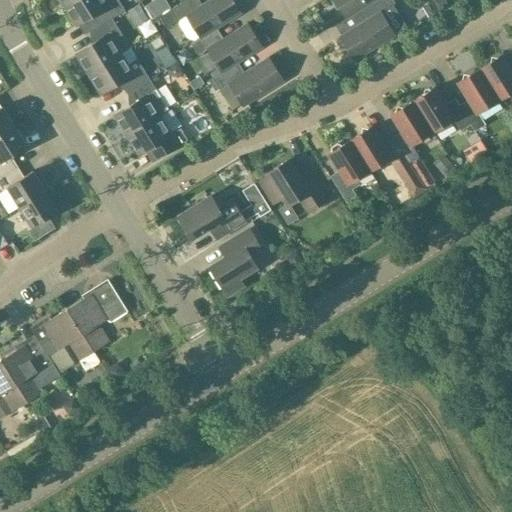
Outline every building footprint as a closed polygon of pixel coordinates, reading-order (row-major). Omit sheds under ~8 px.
[(73,0),(65,5),(77,25),(96,13),(103,24),(112,19),(125,11),(118,0),(73,0)] [(170,8),(165,0),(154,0),(145,6),(152,19),(170,8)] [(191,0),(187,0),(170,10),(160,17),(167,27),(177,21),(177,22),(187,16),(200,38),(191,44),(192,45),(212,32),(241,14),(232,0),(210,0),(197,8),(191,0)] [(333,0),(346,19),(363,8),(376,0),(333,0)] [(393,0),(376,0),(363,8),(370,18),(340,37),(355,60),(395,35),(407,27),(393,5),(395,3),(393,0)] [(139,23),(149,19),(142,4),(132,9),(139,23)] [(112,19),(103,24),(90,32),(96,42),(77,54),(90,74),(120,55),(115,45),(125,39),(118,29),(112,19)] [(212,32),(192,45),(199,56),(208,50),(222,71),(212,77),(213,78),(233,66),(262,47),(248,24),(218,42),(212,32)] [(127,66),(120,55),(90,74),(102,93),(121,82),(128,92),(150,79),(137,59),(127,66)] [(480,69),(499,100),(511,91),(511,73),(501,56),(480,69)] [(240,76),(233,66),(213,78),(220,90),(232,110),(242,104),(244,106),(284,81),(269,58),(240,76)] [(499,100),(480,69),(459,82),(472,104),(462,110),(471,125),(475,132),(485,125),(478,113),(499,100)] [(150,79),(128,92),(134,103),(115,115),(128,135),(158,116),(169,109),(156,90),(150,79)] [(471,125),(462,110),(458,103),(448,110),(435,88),(413,101),(432,132),(453,119),(461,131),(471,125)] [(432,132),(413,101),(392,114),(405,136),(395,142),(409,164),(411,162),(428,190),(440,183),(423,155),(419,157),(411,145),(432,132)] [(0,136),(15,127),(3,107),(0,108),(0,136)] [(158,116),(128,135),(140,155),(159,143),(166,154),(188,140),(181,129),(170,135),(158,116)] [(15,127),(0,136),(0,178),(18,167),(12,157),(27,147),(15,127)] [(372,127),(351,140),(370,171),(391,158),(398,170),(409,164),(395,142),(385,148),(372,127)] [(370,171),(351,140),(342,146),(338,143),(331,147),(331,152),(330,153),(343,175),(333,181),(346,202),(356,196),(352,189),(359,185),(356,179),(370,171)] [(268,173),(269,175),(258,182),(271,203),(282,195),(288,205),(300,198),(308,212),(330,198),(315,175),(303,182),(289,160),(268,173)] [(24,177),(18,167),(0,178),(0,186),(3,192),(8,188),(20,207),(46,191),(33,171),(24,177)] [(58,211),(46,191),(20,207),(32,227),(58,211)] [(220,237),(245,221),(232,200),(219,208),(211,196),(179,216),(192,239),(214,226),(220,237)] [(251,257),(262,250),(249,229),(227,243),(233,253),(210,267),(227,296),(244,285),(239,278),(257,267),(251,257)] [(91,294),(67,309),(94,351),(109,342),(99,325),(107,320),(111,322),(127,312),(109,282),(92,294),(91,294)] [(49,316),(30,328),(53,363),(59,373),(79,361),(94,351),(67,309),(51,319),(49,316)] [(17,345),(19,349),(1,359),(28,402),(43,392),(33,376),(53,363),(30,328),(34,335),(17,345)] [(1,359),(0,360),(0,395),(2,395),(13,412),(28,402),(1,359)] [(41,411),(35,415),(46,431),(51,428),(41,411)]
